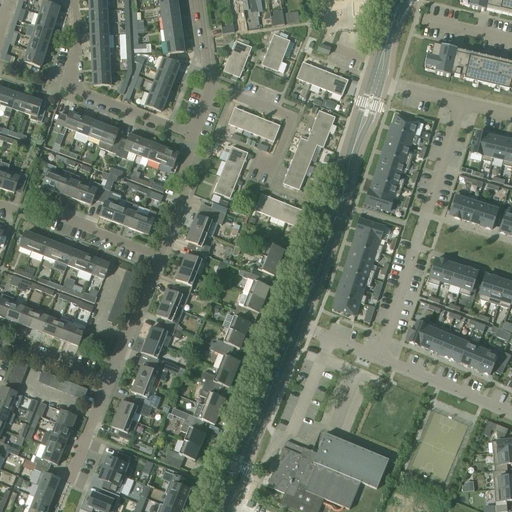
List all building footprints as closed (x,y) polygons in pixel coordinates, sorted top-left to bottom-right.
[(89,0),(90,12),(107,12),(106,0),(89,0)] [(257,13),(254,0),(248,0),(251,14),(257,13)] [(254,0),(257,13),(263,12),(260,0),(254,0)] [(511,0),(459,0),(459,1),(471,4),(470,8),(485,12),(486,7),(490,8),(490,9),(511,14),(511,0)] [(40,15),(56,20),(59,8),(44,3),(40,15)] [(177,3),(161,6),(163,18),(179,16),(177,3)] [(21,10),(17,8),(13,20),(18,21),(21,10)] [(91,25),(107,24),(107,12),(90,12),(91,25)] [(298,13),(285,15),(287,25),(300,23),(298,13)] [(36,27),(52,32),(56,20),(40,15),(36,27)] [(164,30),(181,28),(179,16),(163,18),(164,30)] [(275,18),(276,21),(272,22),(272,27),(284,25),(283,17),(275,18)] [(225,19),(227,28),(222,29),(223,35),(234,33),(232,18),(225,19)] [(18,21),(13,20),(10,31),(14,33),(18,21)] [(133,34),(138,34),(144,33),(143,26),(138,26),(137,22),(132,22),(133,34)] [(91,37),(108,36),(107,24),(91,25),(91,37)] [(32,39),(48,44),(52,32),(36,27),(32,39)] [(166,43),(183,40),(181,28),(164,30),(166,43)] [(17,34),(14,33),(10,31),(6,44),(10,45),(10,44),(14,45),(17,34)] [(92,50),(108,49),(108,36),(91,37),(92,50)] [(268,51),(284,57),(290,42),(274,36),(268,51)] [(28,51),(44,56),(48,44),(32,39),(28,51)] [(184,53),(183,40),(166,43),(168,55),(184,53)] [(230,57),(246,64),(252,48),(236,42),(230,57)] [(7,55),(10,45),(6,44),(0,60),(13,64),(15,58),(7,55)] [(317,52),(328,56),(331,49),(320,45),(317,52)] [(441,48),(433,47),(431,58),(426,57),(424,67),(436,70),(435,74),(450,78),(450,76),(459,78),(459,77),(465,78),(464,81),(509,92),(510,89),(511,89),(511,67),(459,55),(459,57),(455,56),(456,51),(441,47),(441,48)] [(92,62),(109,61),(108,49),(92,50),(92,62)] [(28,51),(25,63),(40,68),(44,56),(28,51)] [(268,51),(266,54),(262,66),(278,72),(284,57),(268,51)] [(135,62),(138,64),(143,66),(145,60),(137,57),(135,62)] [(230,57),(224,72),(240,79),(246,64),(230,57)] [(175,78),(179,66),(164,60),(159,72),(175,78)] [(93,74),(110,74),(109,61),(92,62),(93,74)] [(143,66),(138,64),(134,76),(138,77),(143,66)] [(312,85),(318,70),(303,64),(297,79),(312,85)] [(333,75),(318,70),(312,85),(327,91),(333,75)] [(132,72),(127,73),(123,84),(121,83),(117,93),(123,96),(132,72)] [(175,78),(159,72),(155,83),(170,89),(175,78)] [(110,87),(110,74),(93,74),(94,87),(110,87)] [(333,75),(327,91),(342,97),(348,81),(333,75)] [(138,77),(134,76),(130,87),(134,89),(138,77)] [(170,89),(155,83),(150,95),(166,101),(170,89)] [(134,89),(130,87),(125,99),(134,102),(137,95),(132,93),(134,89)] [(4,90),(0,103),(0,105),(6,108),(3,116),(9,118),(12,110),(16,96),(17,94),(4,90)] [(17,94),(16,96),(12,110),(25,114),(30,98),(17,94)] [(166,101),(150,95),(146,107),(161,113),(166,101)] [(30,98),(25,114),(31,116),(30,119),(42,123),(45,112),(40,110),(42,102),(30,98)] [(336,111),(338,104),(328,101),(326,107),(336,111)] [(228,125),(243,131),(250,115),(235,109),(228,125)] [(329,134),(335,118),(319,112),(313,127),(329,134)] [(77,133),(83,117),(70,113),(68,118),(60,115),(54,132),(64,136),(67,129),(77,133)] [(250,115),(243,131),(258,137),(265,121),(250,115)] [(413,137),(414,136),(418,124),(396,116),(391,130),(393,130),(413,137)] [(89,138),(94,122),(83,117),(77,133),(75,139),(86,143),(89,138)] [(265,121),(258,137),(274,143),(280,127),(265,121)] [(101,142),(106,127),(94,122),(89,138),(101,142)] [(106,127),(101,142),(98,148),(116,155),(117,152),(122,139),(116,137),(119,131),(106,127)] [(313,127),(307,142),(317,146),(323,149),(329,134),(313,127)] [(414,136),(413,137),(393,130),(389,143),(409,149),(411,144),(416,146),(418,138),(414,136)] [(421,139),(429,141),(431,135),(423,133),(421,139)] [(471,154),(482,157),(487,137),(487,136),(476,134),(475,139),(473,139),(471,148),(472,148),(471,154)] [(136,156),(142,140),(130,136),(128,142),(122,139),(117,152),(116,156),(126,160),(129,153),(136,156)] [(487,137),(482,157),(481,161),(492,163),(493,159),(497,139),(487,137)] [(311,161),(317,146),(307,142),(301,139),(295,154),(311,161)] [(503,161),(508,142),(507,142),(497,139),(493,159),(503,161)] [(148,160),(154,145),(142,140),(136,156),(148,160)] [(507,142),(508,142),(503,161),(502,166),(511,168),(511,142),(507,141),(507,142)] [(409,149),(389,143),(385,155),(410,163),(412,155),(408,154),(409,151),(409,149)] [(160,165),(166,149),(154,145),(148,160),(160,165)] [(226,163),(242,169),(248,154),(232,148),(226,163)] [(178,154),(166,149),(160,165),(172,170),(178,154)] [(311,161),(295,154),(289,169),(305,176),(311,161)] [(381,168),(401,174),(403,169),(407,171),(410,163),(385,155),(381,168)] [(0,189),(1,190),(9,166),(1,163),(2,161),(0,160),(0,189)] [(236,184),(242,169),(226,163),(220,178),(236,184)] [(55,192),(61,177),(54,174),(57,168),(47,164),(43,174),(43,178),(46,179),(43,187),(55,192)] [(9,166),(1,190),(14,194),(16,189),(23,191),(25,185),(28,176),(20,173),(19,178),(7,174),(9,166)] [(400,179),(401,174),(381,168),(377,180),(402,188),(404,181),(400,179)] [(305,176),(289,169),(283,185),(299,191),(305,176)] [(67,197),(75,176),(72,181),(61,177),(55,192),(67,197)] [(79,201),(85,186),(77,183),(80,178),(75,176),(67,197),(79,201)] [(236,184),(220,178),(214,193),(230,199),(236,184)] [(402,188),(377,180),(373,192),(373,193),(393,199),(395,195),(399,196),(402,188)] [(85,186),(79,201),(91,206),(93,200),(99,203),(104,190),(105,187),(94,183),(92,189),(85,186)] [(151,189),(163,194),(166,187),(153,183),(151,189)] [(111,222),(117,206),(120,200),(108,195),(110,192),(104,190),(99,203),(105,205),(100,217),(111,222)] [(369,191),(365,205),(389,212),(393,199),(373,193),(373,192),(369,191)] [(151,192),(149,198),(161,203),(163,197),(151,192)] [(467,201),(468,196),(457,193),(449,216),(453,218),(460,220),(466,201),(467,201)] [(255,211),(271,217),(277,201),(262,195),(255,211)] [(123,226),(129,211),(132,204),(127,202),(124,209),(118,207),(121,200),(120,200),(117,206),(111,222),(123,226)] [(277,201),(271,217),(285,223),(292,207),(277,201)] [(467,201),(466,201),(460,220),(470,223),(476,204),(475,204),(467,201)] [(488,203),(486,207),(487,207),(481,226),(480,226),(480,227),(491,230),(499,206),(488,203)] [(135,231),(141,216),(136,214),(138,207),(132,204),(129,211),(123,226),(135,231)] [(481,226),(487,207),(486,207),(478,205),(476,204),(470,223),(480,226),(481,226)] [(292,207),(285,223),(300,229),(307,213),(292,207)] [(206,235),(212,223),(221,226),(226,215),(211,209),(206,220),(196,216),(191,229),(206,235)] [(135,231),(148,236),(154,221),(157,214),(150,211),(147,218),(141,216),(135,231)] [(510,236),(511,229),(511,215),(505,213),(499,233),(510,237),(510,236)] [(359,234),(380,241),(384,228),(360,220),(355,233),(359,235),(359,234)] [(206,235),(191,229),(186,242),(193,245),(201,248),(209,251),(210,248),(203,245),(206,235)] [(32,252),(37,237),(26,232),(20,248),(32,252)] [(359,235),(355,247),(380,255),(383,247),(378,246),(380,241),(359,234),(359,235)] [(44,257),(49,242),(37,237),(32,252),(44,257)] [(267,250),(263,259),(279,265),(284,251),(282,250),(284,245),(265,237),(262,243),(269,245),(267,250)] [(56,262),(62,246),(49,242),(44,257),(56,262)] [(209,251),(201,248),(193,245),(190,251),(194,252),(192,257),(186,255),(181,268),(196,274),(202,261),(202,262),(204,256),(207,257),(209,251)] [(68,266),(73,251),(62,246),(56,262),(68,266)] [(351,259),(372,266),(373,261),(378,263),(380,255),(355,247),(351,259)] [(80,271),(86,255),(73,251),(68,266),(80,271)] [(92,275),(97,260),(86,255),(80,271),(92,275)] [(279,265),(263,259),(259,271),(253,268),(250,275),(261,279),(264,273),(274,277),(279,265)] [(351,259),(347,272),(372,280),(375,272),(370,271),(372,266),(351,259)] [(92,275),(104,280),(110,265),(97,260),(92,275)] [(446,264),(447,263),(439,261),(435,260),(428,284),(439,287),(440,283),(440,282),(446,263),(446,264)] [(216,273),(223,275),(227,266),(220,263),(216,273)] [(450,286),(456,267),(446,264),(446,263),(440,282),(440,283),(450,286)] [(460,289),(466,270),(456,267),(450,286),(452,286),(460,289)] [(196,274),(181,268),(176,281),(181,283),(179,289),(190,293),(192,287),(191,287),(196,274)] [(466,269),(466,270),(460,289),(458,293),(470,297),(477,273),(466,269)] [(124,277),(135,281),(138,275),(127,271),(124,277)] [(343,284),(364,291),(365,286),(370,288),(372,280),(347,272),(343,284)] [(243,294),(248,296),(264,302),(269,288),(259,284),(261,279),(250,275),(245,273),(243,278),(248,280),(243,294)] [(496,280),(496,279),(485,276),(477,300),(488,303),(496,280)] [(135,281),(124,277),(122,283),(133,287),(135,281)] [(498,306),(506,283),(496,280),(488,303),(498,306)] [(133,287),(122,283),(120,288),(131,292),(133,287)] [(511,305),(510,305),(511,299),(511,284),(506,283),(498,306),(509,310),(511,305)] [(339,297),(359,304),(364,306),(367,297),(362,296),(364,291),(343,284),(339,297)] [(131,292),(120,288),(118,294),(129,298),(131,292)] [(162,303),(177,309),(180,302),(185,305),(187,299),(190,293),(179,289),(177,295),(167,291),(162,303)] [(94,304),(97,298),(85,294),(82,300),(94,304)] [(129,298),(118,294),(116,300),(126,304),(129,298)] [(0,316),(6,319),(12,304),(14,299),(2,295),(0,299),(0,316)] [(264,302),(248,296),(246,303),(241,301),(239,306),(238,306),(235,312),(246,316),(249,310),(259,314),(264,302)] [(339,297),(338,296),(333,310),(355,317),(359,304),(339,297)] [(126,304),(116,300),(114,305),(125,309),(126,304)] [(93,307),(81,303),(79,309),(91,313),(93,307)] [(177,309),(162,303),(156,317),(166,321),(164,326),(175,331),(177,325),(182,312),(177,310),(177,309)] [(24,309),(12,304),(6,319),(18,324),(24,309)] [(125,309),(114,305),(112,311),(122,315),(125,309)] [(374,309),(367,306),(366,310),(367,315),(372,316),(374,309)] [(36,313),(24,309),(18,324),(30,329),(36,313)] [(109,317),(120,321),(122,315),(112,311),(109,317)] [(246,316),(235,312),(233,317),(234,318),(229,331),(245,337),(250,324),(244,322),(246,316)] [(36,313),(30,329),(42,333),(48,318),(36,313)] [(109,317),(107,322),(118,326),(120,321),(109,317)] [(54,338),(60,322),(48,318),(42,333),(54,338)] [(419,347),(419,346),(427,328),(428,325),(417,321),(414,328),(413,328),(410,337),(411,337),(408,343),(419,347)] [(66,342),(72,327),(60,322),(54,338),(66,342)] [(147,341),(162,347),(167,334),(173,337),(175,331),(164,326),(162,332),(152,328),(147,341)] [(78,347),(80,342),(84,332),(72,327),(66,342),(78,347)] [(427,328),(419,346),(419,347),(429,350),(437,332),(435,331),(427,328)] [(245,337),(229,331),(224,343),(223,343),(220,349),(231,354),(234,347),(240,350),(245,337)] [(84,332),(80,342),(85,344),(89,334),(84,332)] [(437,332),(429,350),(439,354),(439,355),(447,336),(446,336),(437,332)] [(447,336),(439,355),(439,354),(438,355),(449,359),(458,336),(448,332),(446,336),(447,336)] [(89,334),(85,344),(91,347),(95,336),(89,334)] [(95,336),(91,347),(97,349),(101,338),(95,336)] [(459,364),(459,363),(467,345),(469,340),(458,336),(449,359),(459,364)] [(101,338),(97,349),(102,351),(106,340),(101,338)] [(106,340),(102,351),(108,353),(112,342),(106,340)] [(162,347),(147,341),(141,354),(152,358),(149,364),(160,368),(163,362),(157,360),(162,347)] [(467,345),(459,363),(469,367),(477,349),(467,345)] [(486,353),(479,371),(478,371),(478,372),(489,376),(499,353),(488,348),(486,353)] [(219,370),(234,377),(240,363),(230,359),(231,354),(220,349),(219,354),(224,357),(219,370)] [(477,349),(469,367),(478,371),(479,371),(486,353),(477,349)] [(500,363),(506,366),(511,357),(505,353),(500,363)] [(167,371),(183,377),(186,370),(163,361),(163,362),(160,368),(167,371)] [(15,368),(26,372),(28,366),(17,362),(15,368)] [(136,380),(152,386),(155,378),(163,381),(167,371),(160,368),(149,364),(147,369),(141,367),(136,380)] [(26,372),(15,368),(13,373),(24,378),(26,372)] [(234,377),(219,370),(214,382),(209,380),(206,387),(217,391),(219,384),(229,389),(234,377)] [(44,385),(48,374),(43,372),(39,383),(44,385)] [(24,378),(13,373),(11,379),(21,383),(24,378)] [(48,374),(44,385),(50,387),(54,377),(48,374)] [(54,377),(50,387),(55,389),(60,379),(54,377)] [(21,383),(11,379),(8,385),(19,389),(21,383)] [(60,379),(55,389),(61,392),(65,381),(60,379)] [(152,386),(136,380),(131,393),(137,395),(134,401),(151,408),(152,408),(156,409),(159,400),(153,398),(154,396),(149,394),(152,386)] [(65,381),(61,392),(67,394),(71,383),(65,381)] [(71,383),(67,394),(72,396),(77,386),(71,383)] [(6,390),(17,394),(19,389),(8,385),(6,390)] [(78,399),(82,388),(77,386),(72,396),(78,399)] [(204,407),(219,413),(225,400),(215,396),(217,391),(206,387),(204,392),(209,394),(204,407)] [(6,390),(2,388),(0,392),(0,400),(12,406),(17,394),(6,390)] [(78,399),(83,401),(88,390),(82,388),(78,399)] [(286,399),(277,428),(286,431),(295,402),(286,399)] [(12,406),(0,400),(0,415),(13,421),(15,415),(10,413),(12,406)] [(27,412),(29,413),(33,415),(38,402),(32,400),(27,412)] [(117,415),(132,421),(135,413),(140,415),(141,413),(148,416),(151,408),(134,401),(132,406),(122,402),(117,415)] [(36,415),(40,417),(42,418),(46,406),(40,403),(36,415)] [(219,413),(204,407),(199,420),(194,418),(191,424),(202,428),(205,422),(214,426),(219,413)] [(174,408),(172,415),(186,421),(189,415),(174,408)] [(56,424),(72,430),(76,418),(61,412),(56,424)] [(13,421),(0,415),(0,429),(3,430),(5,423),(11,425),(13,421)] [(132,421),(117,415),(111,428),(122,432),(119,438),(131,442),(135,431),(129,429),(132,421)] [(56,424),(51,436),(67,442),(72,430),(56,424)] [(184,442),(200,448),(205,435),(200,433),(202,428),(191,424),(189,429),(190,429),(184,442)] [(24,425),(19,436),(24,438),(28,427),(24,425)] [(505,436),(508,430),(496,425),(493,431),(505,436)] [(3,430),(0,429),(0,449),(9,453),(18,457),(20,451),(4,444),(6,439),(0,436),(3,430)] [(67,442),(51,436),(45,434),(40,445),(47,448),(62,454),(64,453),(66,449),(65,447),(67,442)] [(268,485),(267,487),(284,494),(279,507),(291,511),(318,511),(324,499),(349,510),(360,483),(377,490),(389,461),(325,434),(317,454),(287,442),(284,449),(283,448),(270,479),(268,485)] [(493,454),(511,452),(511,440),(491,443),(492,455),(493,455),(493,454)] [(200,448),(184,442),(179,455),(174,453),(171,458),(183,463),(185,457),(195,461),(200,448)] [(142,444),(139,451),(151,455),(153,449),(142,444)] [(62,454),(47,448),(42,459),(36,457),(34,463),(37,464),(49,469),(52,464),(57,466),(62,454)] [(0,457),(3,458),(3,457),(5,458),(7,457),(9,453),(0,449),(0,457)] [(511,452),(493,454),(493,455),(494,466),(507,465),(511,464),(511,452)] [(131,458),(118,453),(115,460),(107,458),(103,469),(123,477),(123,476),(131,458)] [(33,463),(31,462),(27,460),(26,460),(23,468),(33,472),(36,465),(33,463)] [(37,485),(55,492),(60,480),(47,475),(49,469),(37,464),(35,470),(42,473),(37,485)] [(120,495),(127,478),(123,476),(123,477),(103,469),(98,480),(104,482),(102,488),(120,495)] [(184,489),(187,481),(165,472),(164,473),(172,476),(169,483),(164,494),(168,496),(168,495),(185,502),(189,491),(184,489)] [(494,491),(511,489),(511,477),(506,478),(493,479),(494,491)] [(55,492),(37,485),(39,486),(35,498),(50,504),(55,492)] [(511,489),(494,491),(495,507),(506,506),(506,502),(511,501),(511,489)] [(98,496),(93,494),(88,507),(100,511),(113,511),(119,497),(101,490),(98,496)] [(180,511),(185,502),(168,495),(168,496),(164,506),(177,511),(180,511)] [(46,511),(50,504),(35,498),(29,496),(24,508),(30,510),(34,511),(46,511)]
